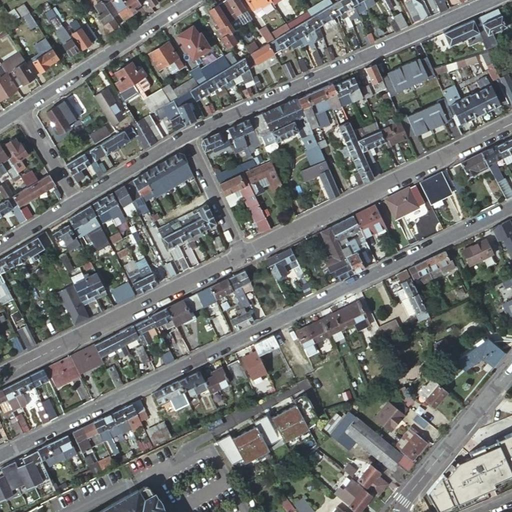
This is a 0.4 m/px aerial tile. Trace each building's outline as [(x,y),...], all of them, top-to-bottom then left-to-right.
[(100,0),(89,0),(92,5),(97,12),(95,13),(102,23),(112,16),(103,3),(100,0)] [(106,0),(103,3),(112,16),(119,12),(122,18),(129,13),(130,16),(134,14),(123,0),(106,0)] [(123,0),(134,14),(137,12),(134,9),(141,5),(141,4),(139,2),(137,0),(123,0)] [(225,0),(218,5),(227,19),(235,14),(236,15),(242,11),(244,14),(243,14),(248,21),(252,19),(239,0),(225,0)] [(271,0),(246,0),(248,3),(252,8),(265,0),(266,0),(267,2),(266,2),(270,9),(275,6),(271,0)] [(328,7),(333,4),(330,0),(323,0),(321,2),(325,8),(328,7)] [(352,6),(348,0),(338,0),(337,1),(341,9),(343,12),(347,19),(348,22),(357,17),(356,14),(352,6)] [(348,0),(352,6),(353,8),(356,14),(365,8),(362,1),(360,0),(348,0)] [(360,0),(362,1),(365,8),(375,2),(373,0),(360,0)] [(383,0),(390,11),(393,9),(388,0),(383,0)] [(421,19),(410,0),(409,0),(406,2),(404,3),(414,22),(421,19)] [(434,0),(436,5),(439,12),(446,9),(442,0),(434,0)] [(341,9),(337,1),(333,4),(328,7),(334,17),(340,14),(346,26),(349,24),(348,22),(347,19),(343,12),(341,9)] [(325,8),(321,2),(315,6),(319,12),(325,8)] [(22,17),(29,13),(23,4),(17,9),(22,17)] [(421,19),(421,20),(427,17),(421,4),(415,7),(418,14),(421,19)] [(218,5),(216,6),(213,5),(211,7),(210,9),(209,10),(218,25),(219,27),(216,29),(227,47),(236,42),(230,33),(234,30),(227,19),(218,5)] [(319,12),(315,6),(307,10),(309,12),(311,17),(319,12)] [(328,7),(325,8),(319,12),(323,19),(324,21),(325,23),(328,28),(332,26),(329,20),(334,17),(328,7)] [(499,8),(474,19),(481,37),(486,35),(506,26),(502,15),(501,15),(499,8)] [(70,55),(78,50),(78,49),(69,35),(51,9),(45,13),(56,30),(60,27),(64,33),(58,37),(70,55)] [(311,17),(309,12),(300,17),(303,22),(310,17),(311,17)] [(323,19),(319,12),(311,17),(310,17),(316,28),(319,26),(323,31),(328,28),(325,23),(324,21),(323,19)] [(36,25),(29,13),(22,17),(30,29),(36,25)] [(395,20),(400,29),(407,26),(400,14),(394,18),(395,20)] [(303,22),(300,17),(300,16),(294,20),(297,25),(301,23),(303,22)] [(316,28),(310,17),(303,22),(301,23),(307,33),(312,30),(316,28)] [(389,23),(394,32),(400,29),(395,20),(394,20),(393,17),(390,19),(392,21),(389,23)] [(474,19),(443,33),(447,47),(459,41),(459,42),(463,40),(463,39),(467,38),(470,44),(482,39),(481,37),(474,19)] [(81,49),(97,39),(96,37),(86,23),(80,27),(75,20),(70,23),(75,31),(69,35),(78,49),(80,47),(81,49)] [(297,25),(294,20),(287,25),(290,30),(292,28),(297,25)] [(307,33),(301,23),(297,25),(292,28),(297,36),(298,39),(300,41),(302,46),(306,44),(309,49),(313,46),(312,43),(310,39),(308,35),(307,33)] [(290,30),(287,25),(271,35),(274,39),(283,34),(290,30)] [(198,35),(192,26),(178,35),(193,59),(210,48),(201,34),(198,35)] [(267,43),(274,39),(271,35),(266,26),(259,31),(267,43)] [(375,28),(379,36),(384,33),(380,26),(375,28)] [(375,40),(380,37),(379,36),(375,28),(374,27),(370,29),(375,40)] [(290,30),(283,34),(289,44),(291,49),(298,46),(299,48),(302,46),(300,41),(298,39),(297,36),(292,28),(290,30)] [(312,30),(307,33),(308,35),(310,39),(312,43),(321,38),(316,28),(312,30)] [(283,34),(274,39),(267,43),(266,44),(273,54),(289,44),(283,34)] [(486,35),(481,37),(482,39),(486,49),(491,47),(486,35)] [(47,65),(58,58),(45,38),(32,47),(37,54),(31,58),(25,62),(34,75),(48,66),(47,65)] [(183,66),(167,42),(149,54),(159,70),(173,61),(178,70),(183,66)] [(254,42),(246,48),(250,54),(258,49),(254,42)] [(258,49),(250,54),(242,59),(247,69),(273,54),(266,44),(258,49)] [(32,47),(26,50),(31,58),(37,54),(32,47)] [(492,62),(494,67),(499,64),(491,47),(486,49),(487,51),(492,62)] [(224,55),(231,65),(232,64),(237,62),(229,49),(223,53),(224,55)] [(487,51),(481,53),(486,65),(492,62),(487,51)] [(318,66),(322,64),(316,52),(312,54),(318,66)] [(329,61),(335,58),(331,52),(326,54),(329,61)] [(8,63),(2,67),(16,88),(34,76),(34,75),(25,62),(19,53),(15,55),(20,64),(12,69),(8,63)] [(224,55),(213,62),(220,72),(225,69),(231,65),(224,55)] [(467,63),(477,59),(475,55),(465,58),(467,63)] [(412,61),(403,65),(412,84),(427,77),(428,79),(435,76),(432,69),(427,57),(419,60),(418,58),(412,61)] [(467,63),(465,58),(456,61),(458,67),(467,63)] [(237,62),(232,64),(238,74),(245,88),(254,83),(247,69),(242,59),(237,62)] [(297,61),(303,73),(308,70),(303,59),(297,61)] [(447,70),(448,71),(457,67),(455,61),(445,65),(447,70)] [(131,62),(123,67),(133,84),(144,77),(146,76),(140,67),(136,69),(131,62)] [(199,66),(190,71),(194,78),(199,85),(206,80),(216,74),(220,72),(213,62),(201,69),(199,66)] [(0,99),(17,89),(16,88),(2,67),(0,63),(0,99)] [(385,88),(375,63),(365,68),(376,93),(385,88)] [(232,64),(231,65),(225,69),(231,79),(238,74),(232,64)] [(281,69),(288,79),(294,76),(288,65),(281,69)] [(389,74),(381,77),(389,97),(397,93),(396,91),(412,84),(403,65),(388,72),(389,74)] [(432,69),(435,75),(447,70),(445,65),(432,69)] [(133,84),(123,67),(114,72),(119,80),(115,82),(120,91),(133,84)] [(487,70),(493,80),(499,77),(494,67),(488,70),(487,70)] [(225,69),(220,72),(216,74),(225,90),(234,85),(231,79),(225,69)] [(499,77),(511,101),(511,99),(511,85),(504,70),(501,72),(502,75),(499,77)] [(225,90),(216,74),(206,80),(212,90),(216,95),(220,93),(225,100),(230,97),(225,90)] [(142,99),(142,92),(148,88),(149,85),(144,77),(133,84),(142,99)] [(354,77),(343,81),(352,101),(362,96),(354,77)] [(484,99),(494,94),(485,77),(475,81),(479,89),(484,99)] [(505,104),(509,101),(511,101),(499,77),(493,80),(505,104)] [(172,93),(176,98),(182,94),(188,91),(198,85),(199,85),(194,78),(172,93)] [(206,80),(199,85),(198,85),(204,95),(212,90),(206,80)] [(343,81),(333,85),(338,96),(342,94),(346,103),(352,101),(343,81)] [(332,83),(322,88),(330,107),(331,109),(341,104),(338,96),(333,85),(332,83)] [(204,95),(198,85),(188,91),(194,101),(204,95)] [(361,88),(366,98),(373,95),(368,85),(361,88)] [(169,102),(173,100),(176,98),(172,93),(168,86),(162,91),(169,102)] [(460,123),(470,118),(465,108),(460,99),(456,90),(455,90),(453,91),(451,87),(442,92),(445,99),(445,100),(446,103),(448,105),(450,104),(460,123)] [(114,132),(115,134),(136,122),(128,110),(121,114),(106,88),(93,97),(109,124),(112,122),(117,130),(114,132)] [(162,106),(169,102),(162,91),(160,88),(142,99),(151,113),(154,111),(162,106)] [(322,88),(306,94),(310,105),(313,114),(321,110),(330,107),(322,88)] [(470,94),(474,104),(484,99),(479,89),(470,94)] [(182,94),(188,105),(194,101),(188,91),(182,94)] [(383,95),(389,108),(393,106),(388,93),(383,95)] [(173,100),(185,125),(196,120),(188,105),(182,94),(176,98),(173,100)] [(306,94),(297,98),(305,115),(311,130),(318,127),(313,114),(311,115),(307,106),(310,105),(306,94)] [(460,99),(465,108),(474,104),(470,94),(460,99)] [(489,109),(499,104),(494,94),(484,99),(489,109)] [(131,101),(141,117),(147,113),(138,97),(131,101)] [(266,111),(251,117),(260,137),(270,133),(269,131),(305,115),(297,98),(297,97),(280,104),(272,108),(266,111)] [(423,109),(431,128),(447,121),(446,119),(453,115),(452,115),(444,97),(437,100),(438,103),(423,109)] [(480,114),(489,109),(484,99),(474,104),(480,114)] [(175,131),(185,125),(173,100),(169,102),(162,106),(166,115),(167,115),(175,131)] [(59,133),(69,127),(67,124),(72,121),(64,109),(61,103),(46,112),(59,133)] [(208,112),(211,111),(213,109),(210,104),(209,104),(205,106),(204,106),(208,112)] [(448,105),(457,125),(460,123),(450,104),(448,105)] [(465,108),(470,118),(480,114),(474,104),(465,108)] [(68,107),(64,109),(72,121),(74,124),(77,122),(68,107)] [(339,110),(344,122),(348,120),(347,118),(343,108),(339,110)] [(398,117),(400,121),(407,136),(414,133),(415,135),(431,128),(423,109),(407,116),(406,114),(398,117)] [(313,114),(318,127),(319,128),(328,125),(321,110),(313,114)] [(161,122),(154,111),(151,113),(149,114),(156,125),(161,122)] [(152,145),(163,138),(156,125),(149,114),(136,122),(115,134),(100,144),(106,154),(136,136),(136,135),(143,131),(152,145)] [(275,141),(275,142),(298,131),(301,138),(313,133),(311,130),(305,115),(269,131),(270,133),(260,137),(264,145),(275,141)] [(353,115),(347,118),(348,120),(352,127),(358,125),(357,124),(353,115)] [(248,118),(237,123),(248,148),(252,146),(249,138),(255,135),(248,118)] [(397,141),(407,136),(402,126),(400,121),(395,123),(390,119),(387,121),(397,141)] [(344,122),(338,125),(343,136),(353,131),(352,127),(348,120),(344,122)] [(387,146),(397,141),(387,121),(384,122),(385,128),(380,130),(385,141),(387,146)] [(109,124),(114,132),(117,130),(112,122),(109,124)] [(237,123),(224,129),(227,137),(230,136),(233,144),(242,141),(244,146),(249,156),(251,155),(248,148),(237,123)] [(107,136),(114,132),(109,124),(103,128),(107,136)] [(373,133),(380,130),(377,125),(370,128),(373,133)] [(361,127),(353,131),(357,140),(365,137),(361,127)] [(108,136),(107,136),(103,128),(90,135),(95,144),(108,136)] [(200,143),(204,152),(212,148),(223,144),(223,143),(229,140),(227,137),(224,129),(202,139),(200,143)] [(373,146),(385,141),(380,130),(373,133),(368,136),(373,146)] [(353,131),(343,136),(347,145),(357,140),(353,131)] [(365,137),(357,140),(361,149),(365,159),(368,164),(374,161),(372,156),(376,154),(373,146),(368,136),(365,137)] [(14,138),(1,146),(12,163),(18,159),(27,154),(19,142),(18,143),(14,138)] [(318,144),(318,146),(319,148),(326,145),(324,139),(317,142),(318,144)] [(511,139),(496,145),(502,157),(503,160),(506,158),(505,156),(511,152),(511,141),(511,139)] [(223,144),(212,148),(214,152),(231,145),(229,140),(223,143),(223,144)] [(357,140),(347,145),(341,148),(342,151),(345,157),(351,154),(361,149),(357,140)] [(242,141),(233,144),(231,145),(234,151),(244,146),(242,141)] [(264,145),(266,151),(269,152),(276,149),(277,146),(275,142),(275,141),(264,145)] [(100,144),(88,150),(94,161),(106,154),(100,144)] [(1,146),(0,145),(0,162),(3,161),(13,178),(15,177),(19,174),(17,172),(12,163),(1,146)] [(488,164),(494,162),(502,157),(496,145),(482,152),(488,164)] [(311,167),(316,165),(325,161),(319,148),(318,146),(304,151),(311,166),(311,167)] [(365,159),(361,149),(351,154),(355,163),(365,159)] [(94,161),(88,150),(65,164),(76,182),(84,177),(79,170),(90,164),(98,177),(102,174),(97,165),(94,161)] [(153,194),(154,197),(164,192),(173,186),(182,181),(193,175),(189,167),(183,153),(178,152),(160,163),(151,168),(142,174),(153,194)] [(468,178),(490,167),(488,164),(482,152),(460,162),(468,178)] [(240,165),(242,170),(255,165),(253,159),(252,157),(250,158),(251,160),(240,165)] [(18,159),(12,163),(17,172),(24,169),(18,159)] [(355,163),(359,172),(369,167),(368,164),(365,159),(355,163)] [(251,182),(249,183),(253,193),(254,196),(263,191),(258,179),(265,175),(272,191),(282,186),(270,160),(246,172),(251,182)] [(319,174),(329,199),(339,194),(327,165),(325,161),(316,165),(318,170),(320,174),(319,174)] [(369,167),(373,177),(379,174),(374,161),(368,164),(369,167)] [(490,167),(505,199),(511,196),(511,194),(506,183),(504,183),(494,162),(488,164),(490,167)] [(101,163),(97,165),(102,174),(106,172),(101,163)] [(218,182),(242,170),(240,165),(240,164),(215,176),(218,182)] [(318,170),(316,165),(311,167),(311,166),(299,171),(302,177),(303,181),(319,174),(320,174),(318,170)] [(359,172),(363,182),(373,177),(369,167),(359,172)] [(26,187),(31,184),(37,180),(31,170),(20,176),(26,187)] [(420,182),(430,204),(451,193),(445,181),(441,172),(420,182)] [(249,183),(244,173),(220,185),(225,196),(239,189),(244,200),(255,222),(257,221),(264,218),(257,201),(254,196),(253,193),(249,183)] [(31,184),(37,195),(51,187),(59,200),(60,200),(60,194),(48,174),(37,180),(31,184)] [(142,174),(133,179),(143,200),(153,194),(142,174)] [(451,181),(457,193),(465,189),(459,177),(451,181)] [(124,184),(132,202),(135,207),(144,202),(143,200),(133,179),(124,184)] [(0,192),(5,199),(12,195),(4,182),(0,184),(0,192)] [(18,206),(37,195),(31,184),(26,187),(12,195),(18,206)] [(124,184),(114,190),(122,207),(132,202),(124,184)] [(411,187),(385,199),(394,218),(417,206),(411,193),(413,191),(411,187)] [(239,189),(225,196),(230,206),(244,200),(239,189)] [(111,192),(102,198),(107,209),(117,203),(111,192)] [(22,213),(18,206),(12,195),(5,199),(0,201),(0,215),(11,209),(20,223),(26,220),(22,213)] [(102,198),(93,203),(101,220),(110,214),(107,209),(102,198)] [(206,204),(195,209),(205,229),(216,223),(206,204)] [(100,226),(90,205),(68,218),(78,237),(100,226)] [(374,205),(353,216),(360,230),(363,236),(364,238),(365,240),(386,230),(374,205)] [(205,229),(195,209),(186,214),(196,233),(205,229)] [(27,210),(22,213),(26,220),(31,217),(27,210)] [(110,214),(101,220),(102,223),(112,217),(110,214)] [(196,233),(186,214),(177,218),(188,241),(192,249),(197,247),(193,238),(197,237),(196,233)] [(353,216),(330,227),(337,241),(357,231),(360,230),(353,216)] [(188,241),(177,218),(168,223),(177,242),(181,240),(183,244),(188,241)] [(264,218),(257,221),(262,232),(269,229),(264,218)] [(168,223),(157,228),(168,251),(171,249),(179,246),(177,242),(168,223)] [(62,238),(64,243),(71,239),(71,240),(75,237),(68,224),(51,234),(57,242),(62,238)] [(330,227),(320,232),(331,254),(334,260),(326,264),(334,282),(353,273),(345,257),(339,245),(337,241),(330,227)] [(134,238),(135,240),(136,242),(140,241),(138,237),(143,234),(141,229),(132,233),(133,235),(134,238)] [(43,233),(25,243),(31,255),(37,252),(39,255),(41,255),(45,253),(45,251),(44,249),(50,246),(43,233)] [(71,239),(64,243),(68,248),(78,242),(75,237),(71,240),(71,239)] [(339,245),(345,257),(356,252),(353,248),(358,249),(354,238),(339,245)] [(492,254),(485,240),(462,251),(469,265),(492,254)] [(25,243),(3,257),(8,267),(17,263),(18,264),(25,260),(25,259),(31,256),(31,255),(25,243)] [(175,258),(177,257),(183,254),(179,246),(171,249),(175,258)] [(117,252),(119,257),(129,252),(127,247),(117,252)] [(276,253),(265,259),(271,271),(274,278),(275,278),(277,279),(279,280),(283,278),(284,276),(284,274),(286,273),(294,269),(297,275),(302,273),(299,266),(290,248),(277,254),(276,253)] [(345,257),(353,273),(367,266),(358,249),(353,248),(356,252),(345,257)] [(183,254),(190,268),(196,265),(189,251),(183,254)] [(449,261),(444,251),(434,256),(441,270),(443,273),(455,267),(451,261),(449,261)] [(133,260),(147,289),(157,284),(152,273),(145,259),(139,262),(134,252),(130,253),(133,260)] [(65,253),(59,256),(67,273),(73,270),(65,253)] [(177,257),(184,271),(190,268),(183,254),(177,257)] [(331,254),(322,258),(326,264),(334,260),(331,254)] [(441,270),(434,256),(423,261),(428,272),(434,269),(436,273),(441,270)] [(0,272),(9,268),(8,267),(3,257),(0,258),(0,272)] [(92,266),(88,258),(83,260),(85,263),(79,267),(81,272),(92,266)] [(127,273),(138,294),(147,289),(133,260),(129,263),(131,267),(129,268),(130,271),(127,273)] [(163,264),(170,278),(176,275),(169,261),(163,264)] [(413,279),(428,272),(423,261),(408,269),(413,279)] [(152,273),(157,284),(164,281),(159,269),(152,273)] [(244,292),(251,288),(243,270),(234,274),(244,292)] [(404,299),(417,293),(406,270),(396,275),(404,291),(400,293),(404,299)] [(93,295),(104,289),(96,273),(89,276),(84,278),(85,279),(93,295)] [(12,299),(9,292),(0,274),(0,304),(0,305),(12,299)] [(243,307),(250,304),(244,292),(234,274),(226,278),(232,290),(238,303),(241,302),(243,307)] [(312,293),(304,277),(298,280),(306,296),(312,293)] [(232,290),(226,278),(219,282),(225,294),(232,290)] [(76,291),(81,300),(93,295),(85,279),(77,283),(80,289),(76,291)] [(508,293),(502,281),(495,284),(501,297),(508,293)] [(219,282),(210,286),(215,298),(225,294),(219,282)] [(210,286),(196,293),(203,306),(203,307),(209,303),(209,301),(215,298),(210,286)] [(467,294),(464,288),(456,291),(459,298),(467,294)] [(95,299),(106,293),(104,289),(93,295),(95,299)] [(452,302),(456,300),(457,300),(452,290),(451,290),(447,292),(452,302)] [(114,291),(107,294),(113,306),(120,303),(114,291)] [(196,293),(165,308),(174,325),(182,321),(184,324),(193,320),(190,312),(203,306),(196,293)] [(419,321),(429,316),(417,293),(404,299),(403,300),(408,310),(413,308),(415,312),(419,321)] [(81,300),(83,305),(95,299),(93,295),(81,300)] [(358,301),(345,307),(352,322),(365,316),(365,315),(358,301)] [(236,330),(253,322),(248,311),(246,312),(243,307),(241,302),(238,303),(237,304),(238,306),(235,307),(237,310),(236,311),(238,316),(231,319),(236,330)] [(352,322),(345,307),(332,314),(339,328),(352,322)] [(150,315),(151,316),(156,325),(156,326),(164,322),(167,329),(174,325),(165,308),(150,315)] [(222,313),(211,319),(220,336),(231,330),(222,313)] [(339,328),(332,314),(322,319),(329,333),(339,328)] [(151,316),(133,325),(138,336),(143,346),(153,341),(147,329),(156,325),(151,316)] [(365,316),(352,322),(356,330),(368,324),(365,316)] [(329,333),(322,319),(306,326),(313,341),(329,333)] [(397,322),(380,331),(381,334),(383,338),(398,331),(400,330),(397,322)] [(119,331),(119,332),(124,343),(127,342),(129,347),(138,343),(135,338),(138,336),(133,325),(133,324),(119,331)] [(35,344),(26,326),(17,331),(26,349),(35,344)] [(306,326),(295,332),(307,356),(318,351),(313,341),(306,326)] [(119,332),(109,336),(115,348),(124,343),(119,332)] [(272,349),(279,346),(273,334),(267,337),(272,349)] [(109,336),(94,344),(102,360),(105,358),(103,354),(115,348),(109,336)] [(16,354),(23,350),(16,337),(9,340),(16,354)] [(259,355),(272,349),(267,337),(253,344),(257,350),(259,355)] [(506,352),(489,337),(457,360),(464,370),(483,357),(496,365),(506,352)] [(94,343),(70,355),(79,373),(102,361),(102,360),(94,344),(94,343)] [(124,343),(115,348),(119,357),(129,352),(124,343)] [(150,360),(143,346),(137,348),(144,363),(150,360)] [(260,376),(268,372),(259,355),(257,350),(244,357),(250,369),(248,370),(253,380),(254,379),(256,384),(262,381),(260,376)] [(70,355),(43,368),(47,377),(52,374),(57,385),(80,374),(79,373),(70,355)] [(238,360),(228,365),(237,383),(248,378),(238,360)] [(121,368),(125,377),(132,374),(128,364),(121,368)] [(113,366),(106,369),(116,389),(122,385),(113,366)] [(230,383),(223,367),(212,372),(219,388),(230,383)] [(43,368),(28,376),(33,386),(48,379),(47,377),(43,368)] [(202,375),(199,370),(188,376),(196,393),(197,394),(208,389),(202,375)] [(212,372),(211,371),(202,375),(208,389),(210,392),(219,388),(212,372)] [(28,376),(20,380),(25,390),(33,386),(28,376)] [(178,381),(183,391),(187,389),(190,396),(196,393),(188,376),(178,381)] [(447,391),(432,377),(426,385),(425,384),(420,390),(427,396),(425,399),(434,407),(447,391)] [(20,380),(11,384),(21,406),(27,403),(24,397),(24,398),(21,392),(25,390),(20,380)] [(178,381),(152,393),(157,404),(183,391),(178,381)] [(11,384),(2,389),(7,399),(11,409),(12,410),(21,406),(11,384)] [(398,389),(402,399),(408,406),(414,400),(410,395),(405,386),(398,389)] [(2,389),(0,389),(0,404),(4,413),(11,409),(7,399),(2,389)] [(40,400),(50,421),(56,418),(44,392),(40,394),(38,390),(35,391),(40,400)] [(230,433),(217,441),(232,464),(243,458),(245,462),(270,449),(268,444),(282,435),(286,441),(310,427),(308,423),(319,418),(321,417),(307,393),(295,400),(297,404),(272,416),(270,412),(255,421),(257,425),(232,438),(230,433)] [(393,397),(390,401),(405,414),(408,410),(393,397)] [(132,403),(140,421),(148,417),(140,399),(132,403)] [(37,411),(43,424),(50,421),(40,400),(35,402),(39,410),(37,411)] [(405,414),(390,401),(375,418),(390,430),(405,414)] [(130,426),(140,421),(132,403),(122,408),(127,420),(130,426)] [(127,420),(122,408),(112,413),(117,425),(127,420)] [(408,470),(414,462),(403,452),(402,454),(350,410),(330,433),(348,452),(358,441),(391,468),(397,460),(408,470)] [(338,412),(325,427),(329,432),(343,416),(338,412)] [(428,422),(416,412),(411,419),(423,429),(428,422)] [(17,421),(23,434),(29,431),(21,413),(15,416),(17,421)] [(117,425),(112,413),(102,418),(111,438),(117,435),(120,441),(124,439),(121,434),(120,431),(117,425)] [(198,417),(191,420),(192,422),(194,426),(201,423),(198,417)] [(207,424),(211,431),(225,424),(221,417),(207,424)] [(102,418),(94,422),(103,441),(103,442),(106,440),(113,456),(119,453),(111,438),(102,418)] [(130,426),(127,420),(117,425),(120,431),(122,430),(130,426)] [(11,424),(17,437),(23,434),(17,421),(11,424)] [(132,430),(142,425),(140,421),(130,426),(132,430)] [(94,422),(82,428),(87,438),(92,435),(95,441),(93,442),(94,445),(103,441),(94,422)] [(147,431),(154,446),(171,438),(164,423),(147,431)] [(410,426),(409,428),(426,442),(427,441),(410,426)] [(82,428),(72,432),(81,452),(91,448),(90,447),(87,438),(82,428)] [(403,452),(414,462),(416,460),(413,458),(426,442),(409,428),(402,436),(394,445),(403,452)] [(395,430),(388,440),(394,445),(402,436),(395,430)] [(511,474),(511,433),(497,441),(500,444),(457,463),(446,477),(442,474),(428,493),(437,511),(497,486),(494,482),(511,474)] [(67,435),(57,440),(62,450),(66,448),(70,456),(76,453),(67,435)] [(92,435),(87,438),(90,447),(94,445),(93,442),(95,441),(92,435)] [(135,450),(140,448),(136,441),(135,438),(130,441),(135,450)] [(140,448),(142,452),(152,447),(148,439),(140,443),(139,440),(136,441),(140,448)] [(57,440),(47,444),(52,455),(56,453),(59,459),(64,457),(61,451),(62,450),(57,440)] [(47,444),(37,449),(44,465),(54,461),(52,455),(47,444)] [(45,489),(53,485),(51,481),(44,465),(37,449),(25,455),(29,466),(34,464),(45,489)] [(89,456),(84,458),(90,471),(92,476),(102,471),(98,463),(94,465),(89,456)] [(98,463),(102,471),(114,465),(112,462),(110,457),(105,459),(98,463)] [(348,463),(344,469),(351,475),(356,469),(348,463)] [(357,480),(377,496),(388,483),(379,476),(381,473),(370,464),(357,480)] [(78,476),(80,482),(92,476),(90,471),(78,476)] [(259,480),(262,486),(270,480),(267,475),(259,480)] [(96,511),(162,511),(164,510),(161,506),(161,504),(161,502),(160,500),(159,499),(157,497),(156,496),(154,493),(152,493),(148,486),(145,486),(138,490),(137,489),(96,511)] [(354,498),(361,490),(357,486),(350,495),(354,498)] [(342,498),(358,511),(372,495),(363,488),(361,490),(354,498),(350,495),(347,492),(342,498)] [(294,504),(300,511),(311,511),(314,510),(304,496),(294,504)] [(282,504),(288,511),(291,511),(296,509),(288,499),(282,504)]
